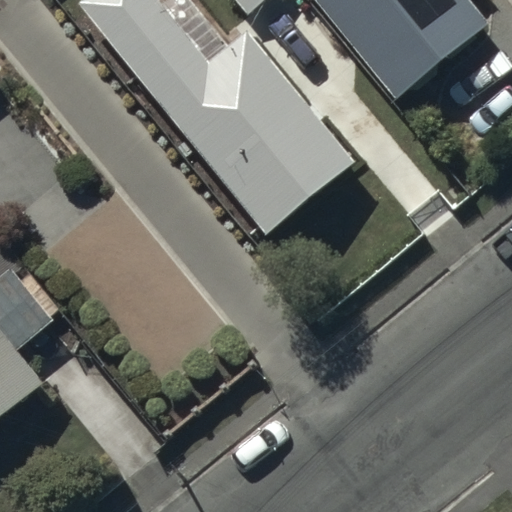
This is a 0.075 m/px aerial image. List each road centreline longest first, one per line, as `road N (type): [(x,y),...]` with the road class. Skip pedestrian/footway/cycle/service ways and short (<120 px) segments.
road 1 (residential): [(374,454),(0,0)]
road 2 (unclassified): [(374,454),(511,341)]
